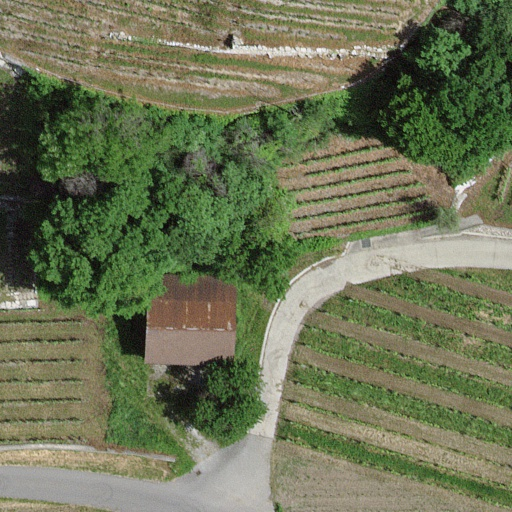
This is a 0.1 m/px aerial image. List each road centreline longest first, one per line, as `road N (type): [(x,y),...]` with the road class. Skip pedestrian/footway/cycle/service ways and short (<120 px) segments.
road 1 (track): [(231,511),(257,445),(283,327),(308,290),(333,275),(413,254),(511,255)]
road 2 (unclassified): [(0,483),(88,491),(178,511)]
